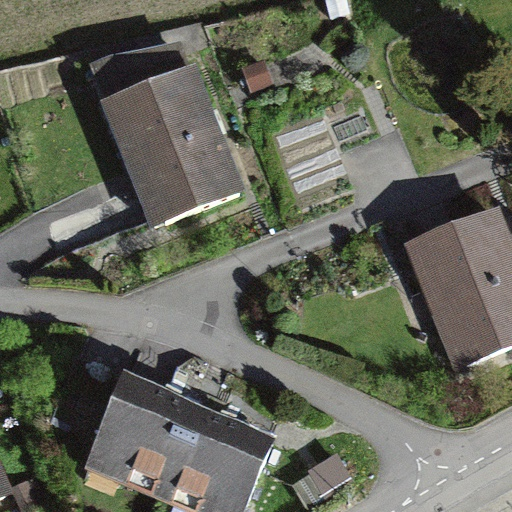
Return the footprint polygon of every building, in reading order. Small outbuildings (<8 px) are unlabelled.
[(103,126),(148,247),(243,212),(198,91),(103,126)] [(511,256),(500,227),(406,264),(457,390),(511,368),(511,256)] [(83,475),(162,506),(198,416),(173,406),(77,368),(54,425),(96,441),(83,475)] [(222,425),(198,416),(162,506),(176,511),(249,511),(275,446),(222,425)] [(0,511),(10,511),(12,511),(0,481),(0,511)]
